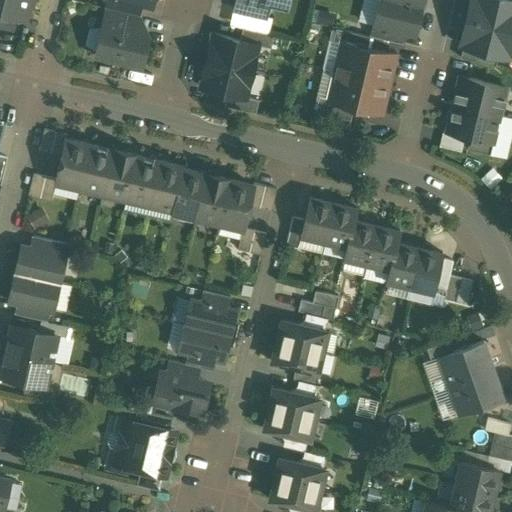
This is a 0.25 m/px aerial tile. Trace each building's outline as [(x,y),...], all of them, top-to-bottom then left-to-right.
[(0,0),(0,13),(25,19),(28,5),(30,6),(30,0),(0,0)] [(142,3),(127,0),(106,0),(105,7),(107,7),(139,15),(142,3)] [(269,0),(235,0),(233,8),(266,16),(269,0)] [(421,7),(393,0),(379,0),(374,24),(405,31),(415,34),(421,7)] [(511,0),(469,0),(467,11),(463,10),(461,16),(511,28),(511,0)] [(139,15),(107,7),(103,23),(135,31),(139,15)] [(511,49),(511,28),(461,16),(460,22),(464,24),(459,44),(463,45),(498,54),(510,57),(511,49)] [(135,31),(103,23),(96,54),(141,65),(147,39),(143,33),(135,31)] [(405,31),(374,24),(371,36),(402,43),(405,31)] [(370,36),(335,27),(332,40),(342,43),(342,41),(367,47),(370,36)] [(274,35),(242,28),(240,40),(258,44),(258,45),(271,48),(274,35)] [(240,40),(213,33),(207,60),(251,71),(258,45),(258,44),(240,40)] [(367,47),(342,41),(342,43),(335,71),(388,83),(395,54),(367,47)] [(498,54),(463,45),(460,57),(495,65),(498,54)] [(251,71),(207,60),(200,87),(227,93),(245,97),(251,71)] [(388,83),(335,71),(329,98),(328,100),(353,106),(381,112),(388,83)] [(506,88),(459,76),(453,104),(500,115),(506,88)] [(245,97),(227,93),(224,105),(255,113),(259,100),(245,97)] [(353,106),(328,100),(329,98),(319,96),(315,111),(350,120),(353,106)] [(500,115),(453,104),(446,131),(470,137),(493,142),(500,115)] [(56,131),(44,128),(39,149),(50,152),(56,131)] [(67,134),(56,131),(50,152),(62,155),(66,138),(67,134)] [(493,142),(470,137),(467,148),(490,154),(493,142)] [(90,143),(66,138),(56,178),(56,181),(79,186),(90,143)] [(113,149),(90,143),(79,186),(103,192),(113,149)] [(136,154),(113,149),(103,192),(126,197),(136,154)] [(160,160),(136,154),(126,197),(149,203),(160,160)] [(184,166),(160,160),(149,203),(172,208),(173,209),(183,167),(183,168),(184,166)] [(183,168),(183,167),(173,209),(172,208),(172,210),(196,216),(206,173),(183,168)] [(45,176),(33,173),(28,194),(40,197),(45,176)] [(229,179),(206,173),(196,216),(219,222),(229,179)] [(56,178),(45,176),(40,197),(51,200),(56,181),(56,178)] [(253,184),(229,179),(219,222),(242,227),(248,204),(253,184)] [(265,185),(253,183),(253,184),(248,204),(260,207),(265,185)] [(276,188),(265,185),(260,207),(271,209),(276,188)] [(333,201),(309,196),(304,219),(300,235),(324,240),(333,201)] [(357,207),(333,201),(324,240),(346,246),(347,246),(353,218),(354,219),(357,207)] [(32,226),(47,218),(40,205),(25,213),(32,226)] [(304,219),(292,216),(286,244),(298,247),(300,235),(304,219)] [(354,219),(353,218),(347,246),(346,246),(343,257),(367,263),(376,224),(354,219)] [(400,230),(376,224),(367,263),(389,268),(396,241),(397,241),(400,230)] [(254,230),(242,227),(237,248),(249,251),(254,230)] [(266,233),(254,230),(249,251),(261,254),(266,233)] [(60,241),(33,235),(30,247),(57,253),(60,241)] [(397,241),(396,241),(389,268),(386,280),(409,286),(419,247),(397,241)] [(30,247),(21,245),(15,272),(59,282),(65,255),(30,247)] [(442,252),(419,247),(409,286),(432,291),(433,291),(434,288),(441,257),(442,252)] [(441,257),(434,288),(445,291),(449,274),(453,260),(441,257)] [(59,282),(15,272),(9,299),(18,301),(49,309),(53,309),(59,282)] [(461,277),(449,274),(445,291),(444,298),(455,300),(456,300),(461,277)] [(461,277),(456,300),(467,303),(472,280),(461,277)] [(432,291),(409,286),(407,298),(429,303),(432,291)] [(230,296),(203,289),(200,301),(227,307),(230,296)] [(338,296),(315,290),(312,301),(336,307),(338,296)] [(200,301),(191,299),(185,324),(229,335),(235,309),(227,307),(200,301)] [(312,301),(301,299),(298,310),(333,319),(336,307),(312,301)] [(49,309),(18,301),(15,313),(46,320),(49,309)] [(327,330),(282,319),(277,340),(322,351),(327,330)] [(229,335),(185,324),(179,350),(188,352),(215,358),(223,360),(229,335)] [(57,335),(11,325),(5,350),(51,360),(57,335)] [(449,339),(426,347),(430,358),(438,356),(453,350),(449,339)] [(322,351),(277,340),(272,361),(317,372),(322,351)] [(448,384),(493,368),(483,340),(453,350),(438,356),(448,384)] [(51,360),(5,350),(0,373),(0,375),(25,381),(45,386),(51,360)] [(215,358),(188,352),(185,363),(199,367),(212,370),(215,358)] [(185,363),(168,359),(166,371),(197,378),(199,367),(185,363)] [(493,368),(448,384),(458,412),(503,396),(493,368)] [(197,378),(166,371),(162,385),(157,383),(152,401),(202,413),(207,393),(200,392),(203,380),(197,378)] [(320,385),(298,380),(297,386),(289,389),(289,390),(317,397),(320,385)] [(45,386),(25,381),(23,393),(50,399),(53,388),(45,386)] [(289,390),(274,386),(269,407),(314,418),(319,397),(289,390)] [(356,396),(355,411),(374,413),(375,398),(356,396)] [(314,418),(269,407),(264,428),(279,432),(307,439),(309,439),(314,418)] [(172,418),(137,410),(134,421),(169,429),(172,418)] [(0,443),(5,445),(10,419),(0,416),(0,443)] [(510,422),(487,417),(484,428),(494,431),(507,434),(510,422)] [(134,421),(125,419),(117,452),(118,456),(119,460),(123,463),(127,465),(141,469),(163,474),(165,475),(175,431),(169,429),(134,421)] [(511,434),(507,434),(494,431),(491,442),(511,447),(511,434)] [(307,439),(279,432),(279,433),(284,439),(283,445),(304,450),(307,439)] [(511,457),(511,447),(491,442),(488,454),(511,459),(511,457)] [(304,450),(302,456),(294,460),(323,467),(326,456),(304,450)] [(294,460),(280,457),(275,478),(320,489),(325,468),(294,460)] [(499,469),(460,459),(455,483),(494,492),(499,469)] [(163,474),(141,469),(137,484),(159,490),(163,474)] [(9,479),(0,477),(0,506),(3,508),(9,479)] [(320,489),(275,478),(270,499),(284,502),(313,509),(315,510),(320,489)] [(488,511),(494,492),(455,483),(449,505),(449,506),(465,509),(465,510),(473,511),(488,511)] [(465,509),(449,506),(449,505),(426,499),(423,511),(464,511),(465,510),(465,509)] [(312,511),(313,509),(284,502),(290,510),(289,511),(312,511)]
